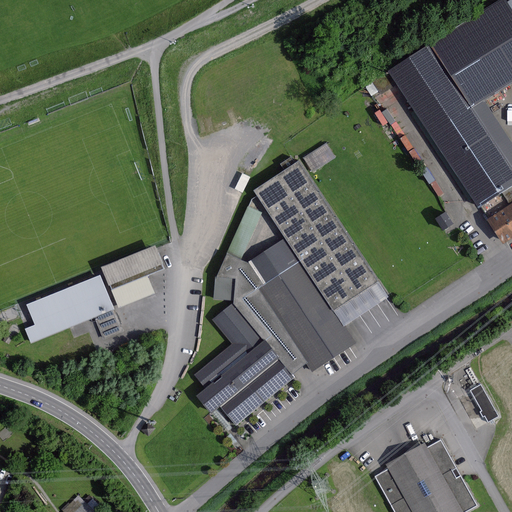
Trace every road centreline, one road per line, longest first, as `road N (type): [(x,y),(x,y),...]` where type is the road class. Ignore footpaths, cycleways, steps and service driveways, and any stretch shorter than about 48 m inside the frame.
road 1 (residential): [(121,454),(166,385),(182,333),(184,281),(156,44)]
road 2 (track): [(318,0),(188,70),(188,122),(215,170),(184,281)]
road 3 (residential): [(506,511),(441,396),(427,388),(299,476),(264,511)]
road 4 (track): [(231,0),(156,44),(0,100)]
road 5 (secondary): [(121,454),(62,409),(0,383)]
